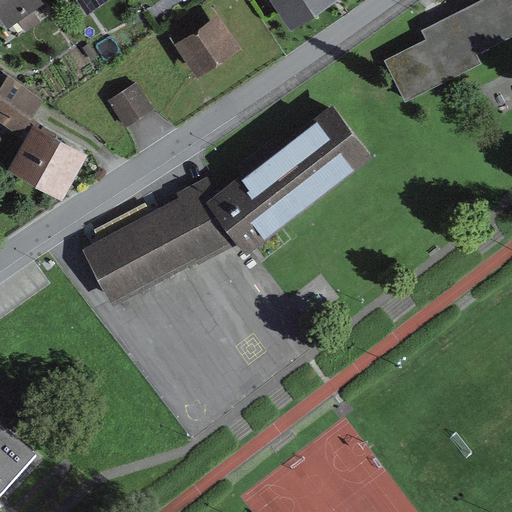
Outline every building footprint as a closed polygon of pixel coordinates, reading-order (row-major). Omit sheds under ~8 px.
[(0,0),(0,36),(34,16),(24,0),(0,0)] [(264,0),(292,40),(333,12),(324,0),(264,0)] [(511,41),(511,10),(507,0),(496,0),(421,36),(424,45),(382,66),(402,110),(478,72),(473,63),(511,41)] [(177,50),(198,84),(237,59),(216,25),(177,50)] [(0,88),(0,132),(15,142),(36,110),(1,87),(0,88)] [(131,95),(107,110),(123,137),(147,122),(131,95)] [(242,259),(369,164),(331,117),(201,207),(196,195),(86,250),(113,309),(232,251),(242,259)] [(53,209),(79,160),(37,138),(11,186),(53,209)] [(0,504),(32,469),(0,440),(0,504)]
